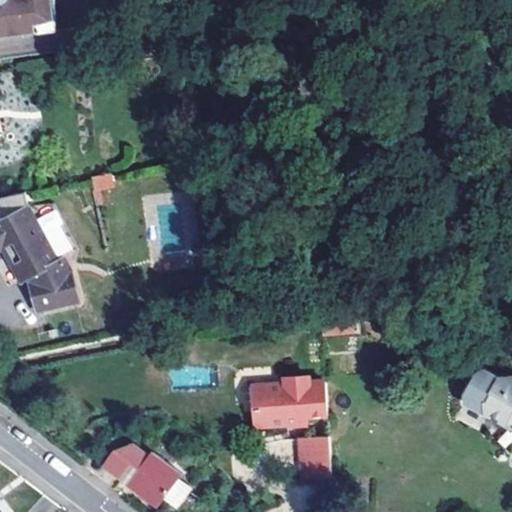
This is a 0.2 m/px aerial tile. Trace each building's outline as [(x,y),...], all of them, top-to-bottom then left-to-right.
[(0,0),(0,39),(60,30),(53,0),(0,0)] [(110,172),(94,176),(97,188),(113,185),(110,172)] [(0,222),(15,214),(31,205),(28,191),(0,197),(0,222)] [(31,205),(35,212),(61,260),(68,257),(76,235),(58,201),(31,205)] [(35,212),(31,205),(15,214),(18,221),(35,212)] [(75,270),(67,272),(61,260),(35,212),(18,221),(15,214),(0,222),(0,250),(6,248),(24,281),(31,278),(32,280),(39,310),(82,300),(75,270)] [(75,270),(68,257),(61,260),(67,272),(75,270)] [(358,307),(323,311),(325,337),(362,333),(358,307)] [(309,419),(331,417),(328,383),(312,384),(311,377),(289,379),(289,386),(252,389),(254,413),(266,411),(268,428),(310,425),(309,419)] [(511,380),(495,381),(479,377),(473,382),(465,408),(467,416),(505,427),(507,423),(511,423),(511,380)] [(255,429),(268,428),(266,411),(254,413),(255,429)] [(335,478),(332,438),(303,440),(305,480),(335,478)] [(112,460),(119,466),(133,448),(121,450),(112,460)] [(137,448),(133,448),(119,466),(136,480),(152,461),(137,448)] [(160,507),(186,476),(158,453),(152,461),(136,480),(135,481),(147,491),(144,495),(160,507)]
